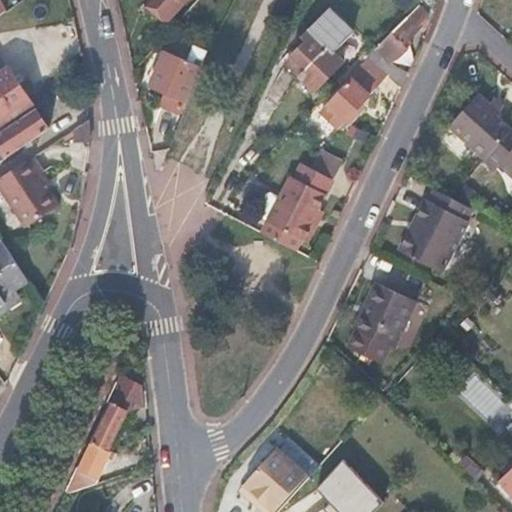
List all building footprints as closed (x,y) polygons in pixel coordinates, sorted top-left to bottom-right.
[(170,21),(188,0),(148,0),(147,1),(170,21)] [(421,3),(368,58),(387,76),(401,90),(410,73),(402,66),(397,57),(412,40),(409,37),(417,29),(416,28),(430,12),(421,3)] [(297,72),(302,77),(330,49),(327,46),(346,27),(329,10),(302,37),(306,41),(293,55),(303,65),(297,72)] [(330,49),(302,77),(315,91),(344,64),(335,54),(354,34),(346,27),(327,46),(330,49)] [(188,104),(188,103),(208,53),(198,48),(191,62),(166,52),(151,88),(166,95),(161,106),(180,115),(185,103),(188,104)] [(286,61),(297,72),(303,65),(293,55),(286,61)] [(0,132),(34,110),(29,104),(32,101),(10,67),(8,67),(1,58),(0,57),(0,132)] [(387,76),(368,58),(343,83),(348,87),(317,121),(332,136),(345,122),(387,76)] [(444,131),(480,164),(506,136),(491,122),(494,118),(497,111),(489,104),(484,109),(473,99),(444,131)] [(0,159),(49,127),(38,108),(34,110),(0,132),(0,159)] [(78,147),(90,142),(90,120),(69,134),(78,147)] [(506,136),(480,164),(483,167),(486,164),(494,170),(498,165),(511,177),(511,136),(508,133),(506,136)] [(60,204),(32,158),(0,178),(0,182),(28,225),(60,204)] [(306,241),(313,224),(309,222),(316,207),(329,179),(298,164),(291,178),(288,177),(278,197),(270,192),(263,194),(255,211),(258,218),(306,241)] [(486,164),(483,167),(490,173),(494,170),(486,164)] [(449,198),(434,190),(428,201),(425,200),(399,253),(441,274),(468,221),(465,219),(470,208),(449,198)] [(309,222),(313,224),(320,210),(316,207),(309,222)] [(20,294),(32,286),(5,243),(0,245),(0,312),(23,299),(20,294)] [(392,348),(414,303),(374,284),(352,328),(392,348)] [(0,321),(26,304),(23,299),(0,312),(0,321)] [(120,384),(118,381),(109,401),(114,403),(96,439),(112,447),(128,411),(141,404),(143,399),(142,383),(120,384)] [(114,448),(112,447),(96,439),(82,467),(78,467),(66,494),(99,483),(114,448)] [(276,447),(243,484),(273,511),(307,474),(276,447)] [(457,465),(474,480),(482,471),(465,456),(457,465)] [(373,511),(383,501),(341,461),(313,491),(336,511),(373,511)] [(511,473),(502,482),(511,493),(511,473)] [(451,511),(439,499),(425,511),(451,511)]
